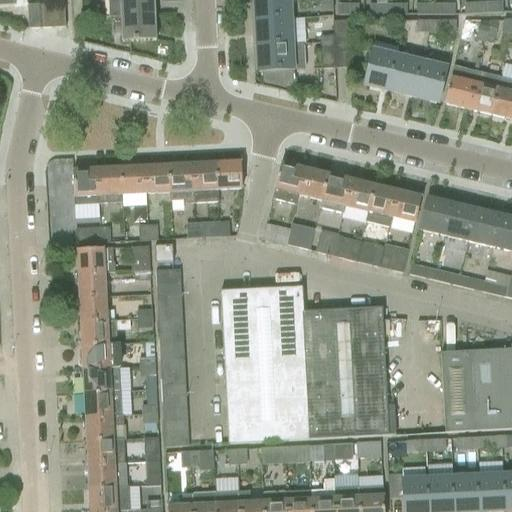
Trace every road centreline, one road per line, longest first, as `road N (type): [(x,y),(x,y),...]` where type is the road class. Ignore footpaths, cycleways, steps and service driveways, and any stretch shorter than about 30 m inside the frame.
road 1 (unclassified): [(34,511),(14,173),(39,62)]
road 2 (unclassified): [(511,329),(243,259)]
road 3 (residential): [(511,174),(271,118)]
road 4 (unclassified): [(208,440),(198,274),(211,259),(243,259)]
road 5 (residential): [(214,103),(39,62)]
road 6 (unclassified): [(243,259),(271,118)]
